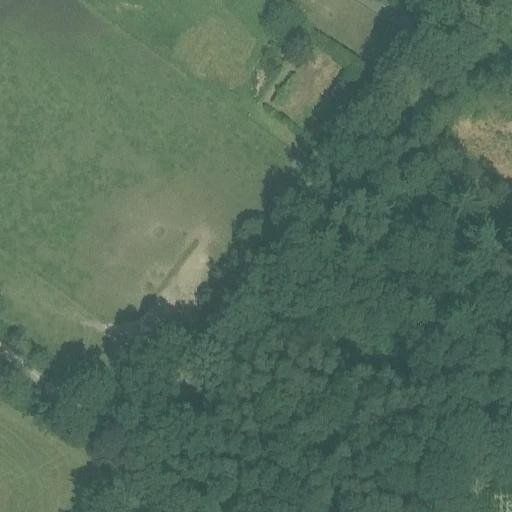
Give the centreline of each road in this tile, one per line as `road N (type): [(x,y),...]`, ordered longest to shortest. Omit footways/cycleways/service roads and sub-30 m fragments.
road 1 (unclassified): [(102,511),(442,0)]
road 2 (track): [(139,458),(0,359)]
